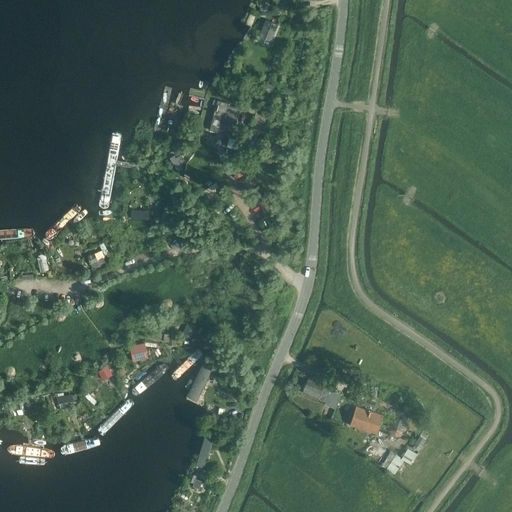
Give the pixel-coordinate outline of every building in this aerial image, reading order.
[(277,24),(267,20),(260,36),(270,40),(277,24)] [(234,134),(241,108),(229,105),(229,103),(218,100),(210,130),(221,133),(221,131),(234,134)] [(117,131),(112,134),(99,202),(100,206),(104,207),(108,207),(111,204),(122,135),(117,131)] [(220,187),(208,197),(214,203),(225,193),(220,187)] [(134,190),(131,198),(141,202),(144,194),(134,190)] [(76,204),(73,207),(47,232),(45,234),(46,236),(48,238),(50,238),(54,237),(79,211),(80,208),(76,204)] [(0,230),(0,239),(31,237),(34,235),(34,231),(31,228),(0,230)] [(94,253),(87,256),(90,263),(97,260),(94,253)] [(45,259),(37,261),(40,272),(48,271),(45,259)] [(175,345),(176,335),(175,335),(175,333),(169,333),(169,334),(163,334),(163,339),(169,340),(168,345),(175,345)] [(134,346),(133,354),(147,355),(147,346),(134,346)] [(173,372),(171,374),(172,377),(174,379),(178,379),(202,357),(203,354),(201,351),(199,350),(195,351),(173,372)] [(218,369),(201,362),(181,400),(199,408),(218,369)] [(159,365),(132,388),(132,391),(133,394),(135,395),(139,396),(167,374),(169,370),(169,367),(168,365),(167,363),(164,363),(159,365)] [(113,380),(106,367),(98,372),(107,383),(113,380)] [(237,385),(225,379),(220,390),(232,396),(237,385)] [(319,399),(320,395),(323,387),(324,386),(308,380),(303,392),(319,399)] [(323,387),(320,395),(324,396),(325,394),(327,394),(329,395),(327,403),(336,406),(331,419),(339,422),(347,402),(340,399),(342,395),(329,389),(323,387)] [(72,395),(56,397),(57,403),(69,401),(70,405),(73,405),(72,395)] [(123,403),(98,428),(98,431),(98,433),(100,434),(104,435),(132,407),(134,404),(133,402),(131,400),(129,399),(127,400),(123,403)] [(27,401),(14,403),(15,411),(28,409),(27,401)] [(379,427),(382,421),(384,414),(356,405),(350,425),(377,433),(379,427)] [(407,433),(402,417),(388,422),(394,438),(407,433)] [(204,470),(215,434),(205,431),(194,467),(204,470)] [(417,433),(402,458),(391,451),(387,457),(382,465),(395,474),(401,466),(402,466),(406,460),(411,464),(426,440),(417,433)] [(94,437),(63,445),(60,448),(60,451),(61,453),(64,455),(96,447),(99,446),(99,444),(99,442),(99,439),(97,438),(94,437)] [(45,448),(23,445),(16,444),(13,445),(12,449),(12,452),(15,454),(43,456),(46,456),(48,456),(49,454),(49,452),(49,450),(45,448)] [(199,489),(202,481),(196,478),(197,475),(191,473),(188,481),(194,483),(193,486),(199,489)]
